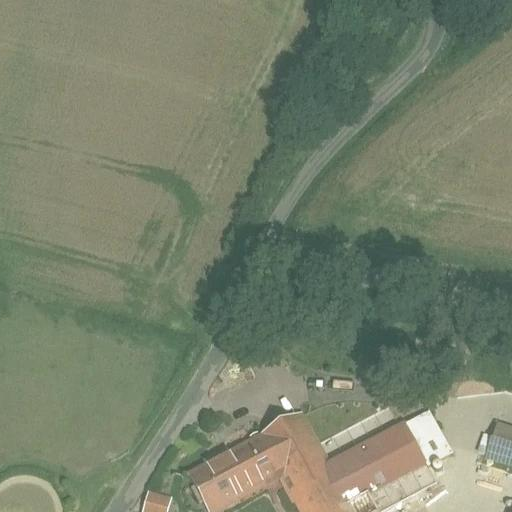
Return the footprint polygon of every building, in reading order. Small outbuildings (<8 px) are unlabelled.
[(429,416),(406,428),(426,468),(428,471),(452,458),(429,416)] [(406,428),(331,470),(303,419),(259,443),(260,444),(281,482),(295,507),(297,506),(299,511),(375,511),(369,499),(381,493),(426,468),(406,428)] [(490,458),(489,461),(511,468),(511,433),(498,430),(494,444),(490,458)] [(490,458),(494,444),(484,441),(480,455),(490,458)] [(208,472),(189,482),(206,511),(225,511),(281,482),(260,444),(230,460),(229,457),(207,469),(208,472)] [(391,511),(381,493),(369,499),(375,511),(391,511)] [(149,500),(145,511),(161,511),(164,504),(149,500)]
